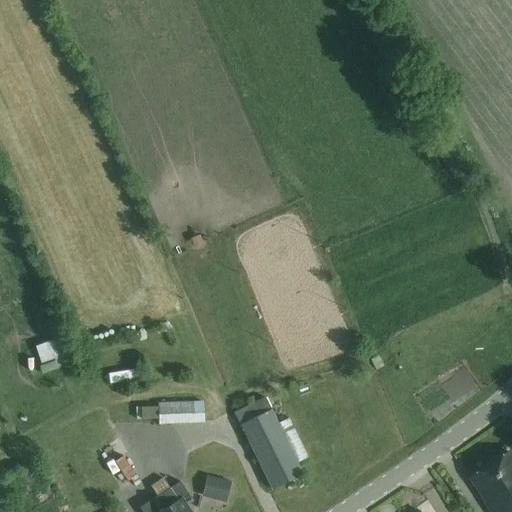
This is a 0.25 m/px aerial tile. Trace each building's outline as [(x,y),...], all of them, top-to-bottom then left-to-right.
[(38,360),(61,353),(56,336),(33,342),(38,360)] [(136,380),(135,367),(106,368),(107,381),(136,380)] [(57,372),(42,378),(51,400),(66,394),(57,372)] [(289,417),(278,422),(272,408),(266,396),(233,412),(240,424),(271,489),(303,473),(297,462),(308,457),(289,417)] [(159,424),(205,422),(204,399),(158,402),(159,424)] [(103,416),(70,433),(67,428),(52,436),(83,495),(132,469),(103,416)] [(511,511),(511,459),(507,452),(470,477),(488,502),(486,503),(492,511),(511,511)] [(207,476),(204,491),(227,497),(231,481),(207,476)] [(142,511),(191,511),(183,499),(187,496),(178,483),(139,507),(142,511)]
